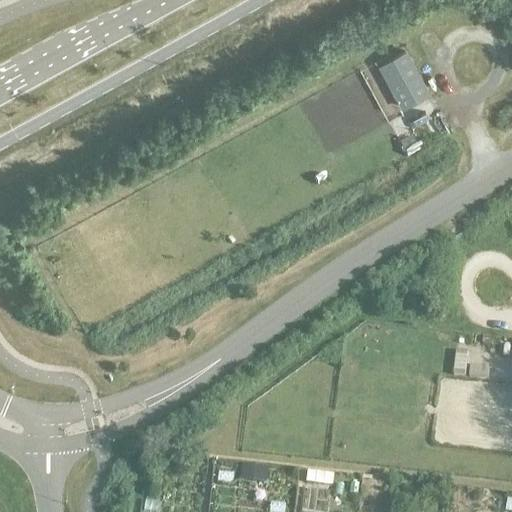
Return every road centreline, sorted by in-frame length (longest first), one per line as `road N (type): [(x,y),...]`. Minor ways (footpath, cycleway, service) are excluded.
road 1 (unclassified): [(511,164),(158,394),(53,439)]
road 2 (secondary): [(0,144),(261,0)]
road 3 (secondary): [(165,0),(0,87)]
road 4 (unclassified): [(511,268),(491,257),(474,261),(463,276),(466,300),(480,317),(498,319)]
